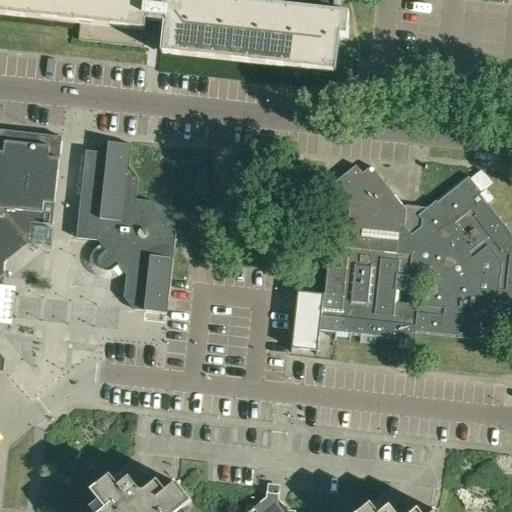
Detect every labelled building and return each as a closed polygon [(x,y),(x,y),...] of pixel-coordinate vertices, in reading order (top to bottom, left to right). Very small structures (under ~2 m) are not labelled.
[(147,24),(164,26),(164,30),(162,50),(337,70),(342,25),(346,26),(347,16),(341,15),(203,0),(0,0),(0,11),(80,20),(80,25),(80,27),(78,40),(144,47),(147,28),(147,24)] [(368,73),(366,92),(386,94),(388,75),(368,73)] [(0,371),(3,372),(35,376),(41,330),(45,290),(53,225),(62,137),(0,130),(0,371)] [(167,313),(175,236),(176,232),(167,212),(151,201),(136,200),(139,179),(129,167),(132,145),(108,142),(107,153),(86,151),(76,238),(98,240),(100,244),(96,248),(101,254),(100,255),(99,257),(98,258),(98,260),(98,261),(98,263),(98,264),(98,266),(99,267),(100,269),(102,270),(103,271),(105,271),(106,271),(108,272),(109,271),(111,271),(112,270),(113,269),(119,276),(123,272),(126,276),(124,297),(134,310),(167,313)] [(351,335),(361,336),(360,341),(376,342),(376,338),(400,340),(399,345),(415,347),(417,333),(477,340),(485,333),(498,322),(511,311),(511,229),(491,203),(494,200),(485,188),(481,191),(471,179),(468,175),(427,208),(426,208),(418,215),(405,226),(406,210),(402,205),(371,166),(362,173),(356,165),(350,170),(335,182),(346,195),(341,200),(349,210),(347,225),(347,231),(330,229),(328,245),(327,253),(322,293),(321,293),(298,290),(291,347),(317,350),(319,339),(319,331),(335,333),(335,338),(351,340),(351,335)] [(176,511),(190,501),(178,485),(175,482),(164,490),(156,480),(151,484),(148,480),(137,479),(133,483),(129,478),(118,485),(110,474),(90,490),(105,508),(99,511),(176,511)] [(289,511),(278,498),(279,489),(267,488),(266,497),(246,511),(289,511)] [(437,511),(436,509),(432,511),(419,511),(416,508),(411,511),(407,507),(398,507),(393,510),(389,505),(379,511),(377,511),(370,503),(358,511),(437,511)]
